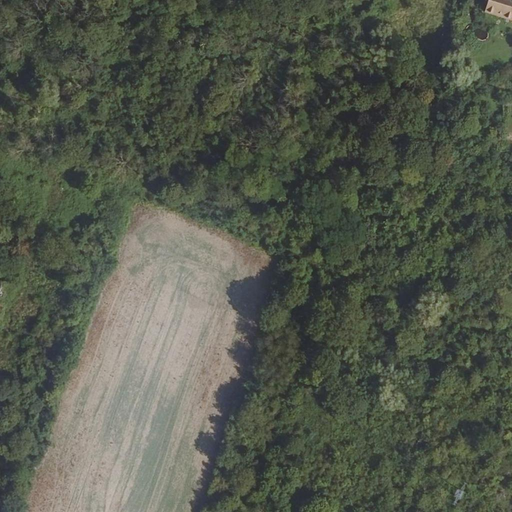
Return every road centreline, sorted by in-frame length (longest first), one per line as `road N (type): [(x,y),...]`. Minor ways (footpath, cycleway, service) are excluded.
road 1 (track): [(291,251),(511,339)]
road 2 (track): [(58,169),(21,278),(22,302),(0,341)]
